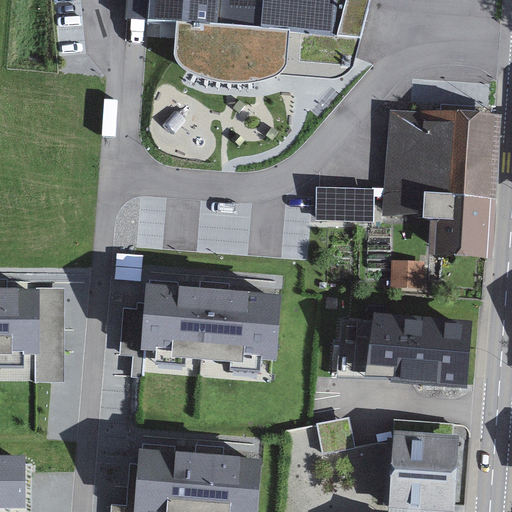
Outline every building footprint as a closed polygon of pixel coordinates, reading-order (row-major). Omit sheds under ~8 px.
[(129,0),(128,27),(224,33),(223,59),(353,68),(369,0),(129,0)] [(435,252),(485,255),(491,124),(396,119),(392,206),(437,208),(435,252)] [(378,185),(316,184),(315,218),(377,220),(378,185)] [(199,252),(249,253),(251,200),(201,198),(199,252)] [(394,265),(393,293),(425,295),(426,267),(394,265)] [(277,302),(148,293),(144,353),(272,363),(277,302)] [(36,298),(0,297),(0,356),(36,357),(36,298)] [(373,313),(368,365),(395,368),(394,382),(466,388),(472,321),(373,313)] [(318,421),(325,451),(356,444),(349,414),(318,421)] [(393,510),(430,511),(448,511),(452,444),(397,441),(393,510)] [(138,511),(254,511),(258,467),(142,458),(138,511)] [(23,462),(0,461),(0,508),(23,508),(23,462)]
